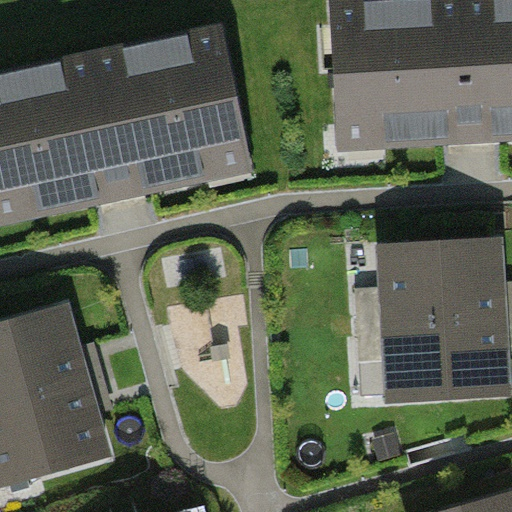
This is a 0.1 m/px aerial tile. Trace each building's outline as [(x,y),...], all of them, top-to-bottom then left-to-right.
[(511,0),(331,0),(340,153),(511,143),(511,0)] [(228,26),(0,72),(0,224),(258,173),(228,26)] [(503,233),(384,239),(392,404),(511,398),(508,333),(506,306),(503,233)] [(72,308),(0,328),(0,480),(112,449),(99,405),(87,363),(72,308)] [(511,511),(511,483),(412,511),(511,511)]
